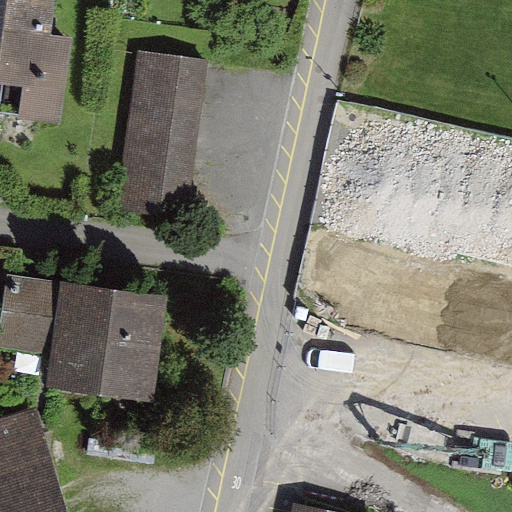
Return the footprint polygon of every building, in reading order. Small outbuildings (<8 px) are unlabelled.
[(0,0),(0,114),(21,117),(21,121),(63,126),(74,39),(53,37),(57,0),(0,0)] [(212,62),(142,53),(120,214),(190,223),(212,62)] [(511,164),(405,141),(380,250),(511,279),(511,164)] [(155,405),(170,299),(8,277),(0,337),(0,348),(52,355),(48,390),(155,405)] [(0,511),(71,511),(39,409),(0,420),(0,511)]
